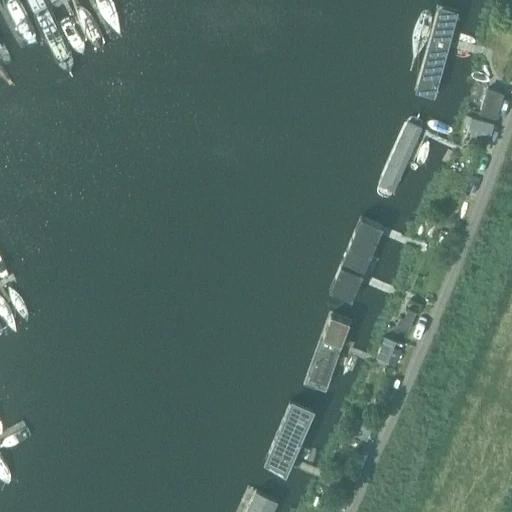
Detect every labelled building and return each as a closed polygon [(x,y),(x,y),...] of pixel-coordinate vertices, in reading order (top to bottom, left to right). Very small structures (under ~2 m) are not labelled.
[(459,12),(439,7),(415,91),(435,97),(459,12)] [(502,93),(487,88),(480,111),(495,116),(502,93)] [(492,122),(471,115),(467,128),(481,133),(488,135),(492,122)] [(413,116),(410,116),(407,118),(376,189),(377,192),(378,194),(386,197),(389,197),(391,195),(395,186),(400,174),(406,160),(420,127),(421,124),(422,122),(420,119),(413,116)] [(488,135),(481,133),(478,142),(485,144),(488,135)] [(383,225),(362,216),(329,293),(351,302),(360,281),(371,255),(380,233),(383,226),(383,225)] [(415,311),(408,308),(404,317),(400,315),(396,324),(407,329),(415,311)] [(350,323),(329,316),(304,384),(325,392),(334,366),(345,337),(350,323)] [(402,345),(384,338),(377,356),(395,362),(402,345)] [(315,409),(294,400),(265,465),(285,474),(290,465),(300,442),(315,409)] [(371,424),(360,419),(354,430),(362,434),(367,432),(371,424)] [(270,511),(276,501),(254,491),(244,511),(270,511)]
